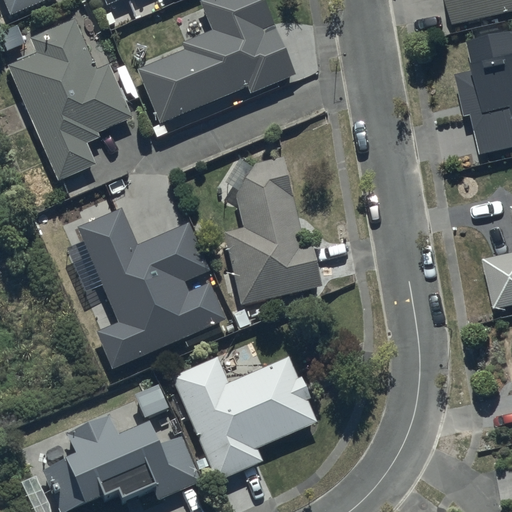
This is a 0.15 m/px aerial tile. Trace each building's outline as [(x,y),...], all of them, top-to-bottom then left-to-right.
[(3,0),(10,15),(44,0),(3,0)] [(183,48),(135,69),(158,124),(244,87),(247,94),(292,75),(260,0),(204,0),(198,3),(210,30),(180,42),(183,48)] [(511,0),(449,0),(454,23),(511,9),(511,0)] [(96,70),(74,21),(31,41),(37,54),(7,67),(57,180),(95,163),(87,143),(100,138),(98,133),(132,118),(108,64),(96,70)] [(473,69),(453,74),(463,116),(470,114),(479,155),(511,147),(511,37),(511,33),(467,44),(473,69)] [(251,166),(235,191),(244,228),(221,234),(239,306),(321,286),(311,242),(302,244),(282,159),(251,166)] [(122,206),(76,226),(118,322),(97,332),(113,368),(226,319),(210,283),(189,292),(185,281),(209,270),(188,223),(139,244),(122,206)] [(511,253),(486,260),(497,309),(511,305),(511,253)] [(286,359),(227,384),(216,358),(169,377),(213,481),(261,460),(256,449),(314,424),(303,400),(307,398),(299,379),(294,381),(286,359)] [(75,456),(43,470),(61,511),(67,511),(118,491),(121,498),(153,485),(158,498),(198,481),(180,440),(161,449),(149,423),(138,428),(133,417),(112,425),(108,416),(66,434),(75,456)]
